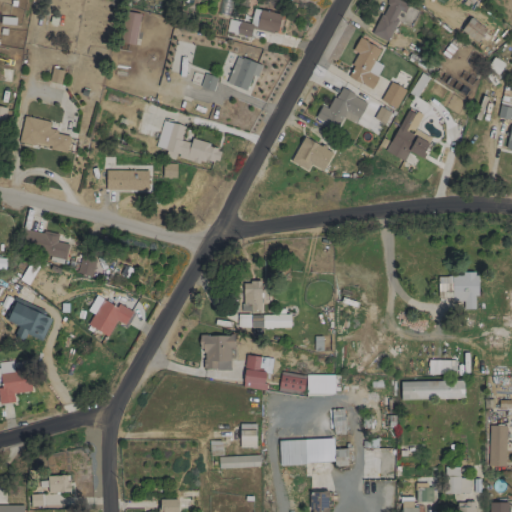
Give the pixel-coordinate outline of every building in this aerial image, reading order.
[(219,0),(217,13),(225,14),(227,0),(219,0)] [(385,0),(372,35),(388,41),(399,11),(404,13),(408,3),(399,0),(385,0)] [(282,14),(253,8),(249,24),(230,19),(228,27),(235,28),(234,33),(250,37),(252,27),(278,32),(282,14)] [(476,42),(486,29),(469,17),(460,30),(476,42)] [(371,88),(382,65),(374,61),(379,48),(357,38),(351,52),(356,54),(346,77),(371,88)] [(251,74),(256,76),(260,65),(237,56),(226,83),(245,90),(251,74)] [(217,77),(204,73),(199,86),(212,91),(217,77)] [(380,102),(396,107),(404,88),(388,82),(380,102)] [(341,117),(355,124),(366,101),(338,87),(328,109),(320,105),(313,118),(335,129),(341,117)] [(389,111),(378,107),(373,118),(384,123),(389,111)] [(385,151),(403,160),(408,151),(421,158),(431,139),(407,127),(414,113),(405,109),(385,151)] [(49,121),(23,115),(17,141),(65,152),(69,134),(47,129),(49,121)] [(155,150),(216,163),(220,147),(190,140),(189,142),(180,140),(183,125),(161,121),(155,150)] [(290,163),(306,169),(309,164),(323,170),(331,150),(300,137),(290,163)] [(175,177),(175,163),(150,163),(150,177),(175,177)] [(147,170),(105,170),(105,189),(147,190),(147,170)] [(56,241),(57,235),(28,228),(23,248),(65,257),(68,244),(56,241)] [(76,273),(91,276),(95,257),(80,254),(76,273)] [(451,306),(460,306),(460,308),(475,308),(476,272),(461,271),(461,275),(451,275),(451,306)] [(260,282),(242,282),(242,303),(249,303),(249,310),(260,310),(260,282)] [(13,297),(3,319),(17,326),(13,335),(22,339),(25,334),(40,341),(52,316),(13,297)] [(86,324),(107,336),(116,320),(124,325),(131,311),(117,303),(115,306),(101,299),(86,324)] [(289,315),(237,314),(237,326),(289,327),(289,315)] [(228,347),(233,347),(233,335),(200,335),(200,369),(229,369),(228,347)] [(264,373),(270,373),(271,357),(244,355),(242,387),(264,388),(264,373)] [(455,360),(427,359),(427,373),(454,374),(455,360)] [(0,403),(14,402),(13,393),(31,391),(28,368),(12,370),(12,362),(0,363),(0,403)] [(276,388),(287,392),(291,378),(280,374),(276,388)] [(333,393),(333,375),(305,375),(305,393),(333,393)] [(399,381),(399,400),(462,398),(462,380),(399,381)] [(254,447),(254,424),(238,424),(238,447),(254,447)] [(505,425),(488,425),(487,466),(504,466),(505,425)] [(277,440),(278,464),(333,461),(333,466),(346,465),(345,448),(332,449),(331,437),(277,440)] [(217,468),(258,466),(258,455),(217,456),(217,468)] [(443,493),(468,492),(468,477),(458,478),(457,466),(443,466),(443,493)] [(67,475),(46,475),(46,492),(68,492),(67,475)] [(415,501),(431,501),(431,486),(415,486),(415,501)] [(326,511),(326,492),(309,492),(309,511),(326,511)] [(416,511),(416,507),(411,506),(411,497),(401,497),(400,511),(416,511)] [(176,511),(176,498),(157,499),(157,511),(151,511),(176,511)] [(473,511),(473,501),(456,501),(456,511),(473,511)] [(506,511),(507,502),(488,502),(487,511),(506,511)]
